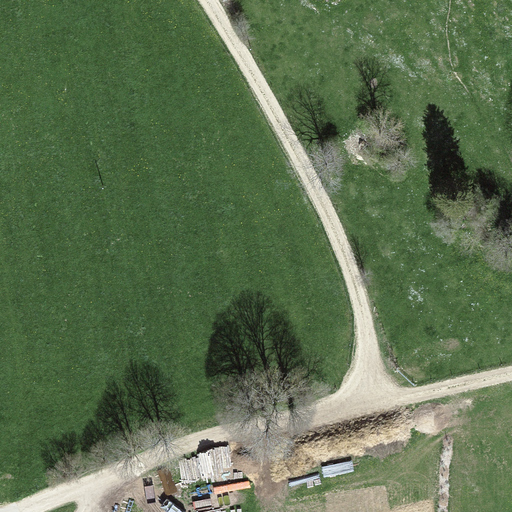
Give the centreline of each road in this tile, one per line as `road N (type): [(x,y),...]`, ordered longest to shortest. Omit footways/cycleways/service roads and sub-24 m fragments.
road 1 (track): [(208,0),(359,285),(372,399)]
road 2 (track): [(372,399),(191,444),(47,501)]
road 3 (track): [(511,376),(372,399)]
